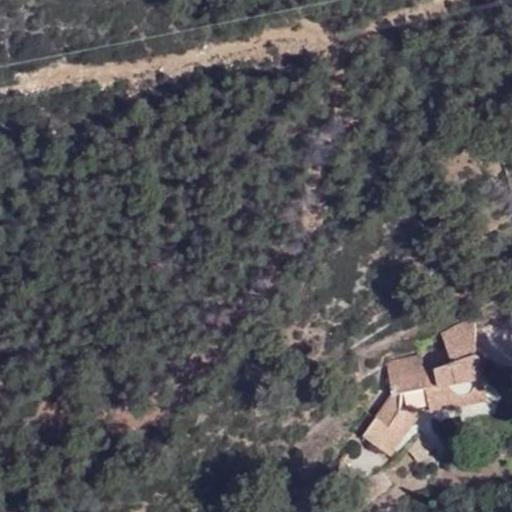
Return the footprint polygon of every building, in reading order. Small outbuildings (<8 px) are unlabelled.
[(439,355),(470,350),(472,325),(437,342),(439,355)] [(442,371),(472,366),(470,350),(439,355),(442,371)] [(383,384),(418,376),(416,358),(381,365),(383,384)] [(424,403),(427,419),(477,408),(471,376),(480,375),(477,364),(472,366),(442,371),(418,376),(383,384),(390,416),(378,434),(361,460),(379,471),(396,449),(405,455),(420,430),(398,425),(398,409),(424,403)] [(477,408),(427,419),(428,426),(486,414),(480,375),(471,376),(477,408)] [(355,455),(361,460),(378,434),(370,431),(355,455)] [(438,459),(425,447),(409,464),(422,476),(438,459)] [(391,478),(405,455),(396,449),(379,471),(391,478)] [(380,511),(395,499),(382,485),(352,511),(380,511)]
